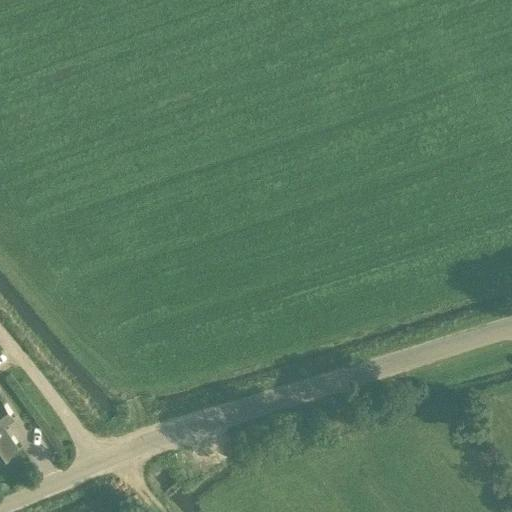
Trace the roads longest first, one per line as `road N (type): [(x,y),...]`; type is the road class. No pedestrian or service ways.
road 1 (tertiary): [(105,462),(250,406),(511,325)]
road 2 (unclassified): [(105,462),(0,330)]
